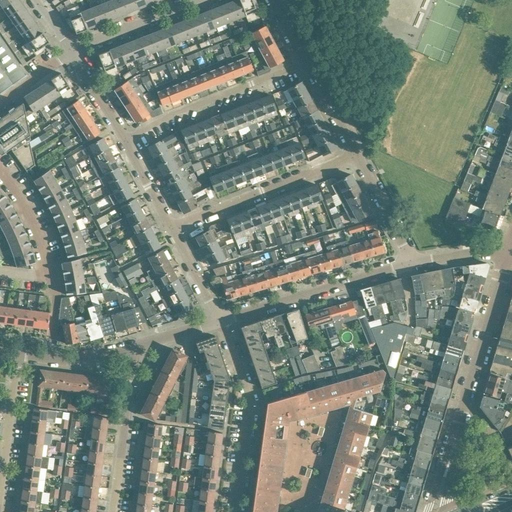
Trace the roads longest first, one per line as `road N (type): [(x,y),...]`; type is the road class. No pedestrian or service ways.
road 1 (residential): [(434,511),(507,251)]
road 2 (residential): [(0,170),(34,226),(52,278),(49,359)]
road 3 (residential): [(411,262),(219,321)]
road 4 (residential): [(305,62),(123,141)]
road 5 (residential): [(170,228),(354,156)]
road 6 (residential): [(233,511),(245,394),(219,321)]
road 7 (residential): [(111,511),(136,347)]
road 8 (residential): [(69,52),(197,0)]
road 9 (residential): [(411,262),(354,156)]
